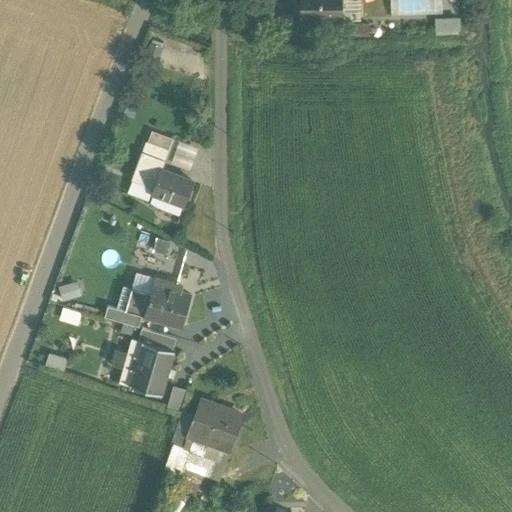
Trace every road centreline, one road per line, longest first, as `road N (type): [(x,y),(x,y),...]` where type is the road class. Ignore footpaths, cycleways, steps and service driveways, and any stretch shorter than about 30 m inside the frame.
road 1 (residential): [(336,511),(286,447),(223,245),(222,0)]
road 2 (unclassified): [(146,0),(0,446)]
